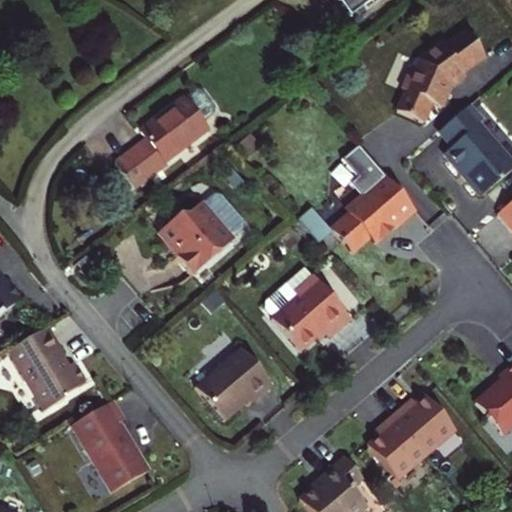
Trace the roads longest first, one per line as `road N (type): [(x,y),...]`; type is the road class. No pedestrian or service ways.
road 1 (residential): [(234,477),(186,438),(46,269),(32,243),(31,214),(48,164),(76,133),(255,0)]
road 2 (residential): [(234,477),(274,459),(480,282)]
